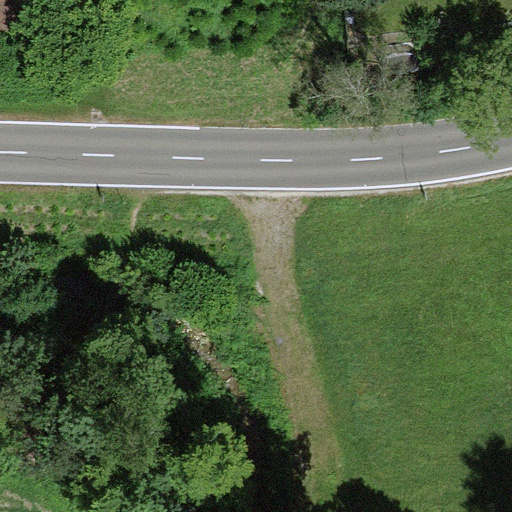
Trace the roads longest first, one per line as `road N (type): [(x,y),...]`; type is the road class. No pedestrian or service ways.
road 1 (tertiary): [(0,152),(343,160),(511,139)]
road 2 (track): [(265,160),(280,299)]
